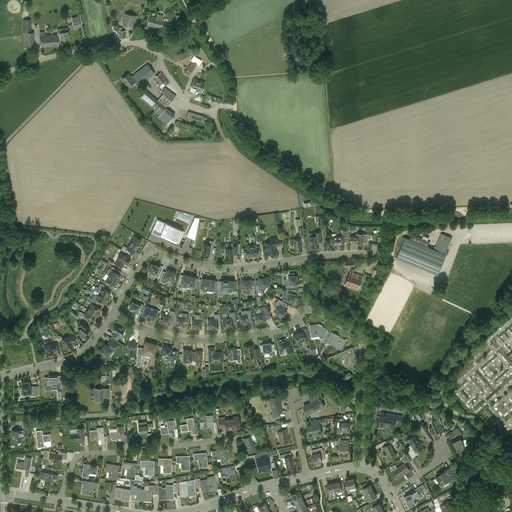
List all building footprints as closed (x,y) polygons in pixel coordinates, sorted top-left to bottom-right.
[(176,11),(171,10),(170,15),(169,14),(167,21),(173,22),(176,11)] [(134,28),(136,16),(125,14),(122,25),(134,28)] [(82,23),(80,16),(71,18),(73,25),(82,23)] [(163,20),(156,18),(149,16),(147,25),(161,29),(163,20)] [(23,20),(23,33),(31,33),(31,24),(31,20),(23,20)] [(68,38),(67,31),(67,28),(61,29),(62,32),(60,32),(60,33),(57,34),(58,39),(61,39),(68,38)] [(58,46),(58,39),(57,34),(48,35),(48,34),(45,34),(44,31),(39,32),(40,47),(58,46)] [(34,48),(34,33),(31,33),(23,33),(23,48),(34,48)] [(192,73),(197,64),(192,61),(187,69),(192,73)] [(134,75),(137,79),(141,84),(145,81),(145,82),(147,80),(155,74),(147,64),(134,74),(134,75)] [(161,89),(162,88),(163,87),(169,83),(161,72),(155,77),(155,78),(155,79),(160,85),(159,86),(161,89)] [(134,82),(134,81),(137,79),(134,75),(133,76),(132,75),(130,77),(128,74),(121,79),(128,87),(134,82)] [(190,88),(201,92),(205,83),(194,78),(190,88)] [(163,87),(162,88),(159,92),(162,94),(158,101),(165,107),(167,105),(168,106),(175,96),(163,87)] [(165,108),(165,107),(158,101),(146,91),(140,98),(159,115),(165,108)] [(174,116),(166,108),(158,117),(167,125),(174,116)] [(194,240),(195,241),(199,218),(195,217),(193,221),(186,236),(194,240)] [(156,220),(153,228),(162,232),(160,236),(179,244),(182,238),(176,235),(177,231),(165,226),(166,224),(156,220)] [(344,244),(343,238),(347,238),(346,230),(343,230),(343,236),(331,237),(332,245),(344,244)] [(317,242),(322,242),(320,232),(313,233),(314,236),(309,236),(310,247),(318,246),(317,242)] [(438,275),(446,255),(447,255),(449,252),(447,251),(452,238),(441,233),(434,249),(428,247),(430,242),(411,234),(409,239),(405,237),(396,258),(438,275)] [(364,234),(356,234),(356,236),(351,236),(351,242),(356,242),(356,244),(364,244),(364,234)] [(274,246),(281,245),(280,237),(271,239),(272,243),(265,244),(267,254),(276,253),(274,246)] [(140,242),(133,238),(127,249),(134,253),(140,242)] [(300,238),(293,239),(293,240),(293,239),(294,249),(294,250),(301,249),(301,248),(300,239),(300,238)] [(203,243),(201,254),(209,255),(210,247),(213,247),(214,241),(208,240),(208,244),(203,243)] [(237,254),(237,246),(232,246),(232,248),(225,248),(225,258),(233,258),(233,254),(237,254)] [(254,247),(248,248),(247,249),(243,249),(244,256),(248,256),(248,258),(257,256),(256,254),(260,254),(259,247),(255,247),(254,247)] [(130,258),(121,253),(117,259),(118,259),(115,265),(121,268),(123,265),(122,265),(123,263),(127,265),(130,258)] [(149,267),(148,270),(149,270),(149,271),(152,272),(150,275),(155,277),(158,278),(161,271),(158,270),(159,266),(156,265),(156,266),(151,264),(150,267),(149,267)] [(111,270),(108,275),(118,281),(120,278),(119,277),(120,275),(117,273),(119,271),(111,266),(110,269),(111,270)] [(175,272),(167,269),(164,277),(161,276),(159,282),(165,284),(166,280),(168,279),(173,281),(173,280),(174,279),(175,277),(174,276),(175,272)] [(356,290),(362,276),(350,272),(344,285),(356,290)] [(294,284),(297,284),(297,281),(296,281),(296,276),(294,276),(294,274),(289,274),(289,279),(284,279),(284,284),(286,284),(286,287),(294,287),(294,284)] [(118,281),(108,275),(106,280),(104,279),(102,282),(110,286),(111,284),(114,285),(115,283),(117,283),(118,281)] [(187,286),(189,276),(186,275),(186,276),(180,275),(177,287),(180,288),(181,285),(187,286)] [(193,277),(189,276),(187,286),(196,288),(198,279),(192,277),(193,277)] [(269,286),(267,277),(259,279),(260,286),(256,287),(257,293),(264,292),(263,287),(269,286)] [(198,288),(202,289),(202,290),(206,289),(207,290),(208,279),(205,279),(205,280),(199,279),(198,288)] [(207,290),(213,290),(212,292),(216,292),(217,281),(212,281),(212,280),(208,279),(207,290)] [(249,295),(255,294),(254,287),(251,288),(250,280),(241,280),(242,289),(248,289),(249,295)] [(218,291),(227,291),(227,281),(224,281),(218,281),(218,291)] [(227,281),(227,291),(236,291),(236,282),(231,281),(227,281)] [(101,290),(99,293),(107,298),(111,292),(104,288),(105,286),(100,283),(97,288),(101,290)] [(286,300),(294,303),(295,298),(296,298),(297,295),(294,294),(295,289),(288,289),(285,296),(287,297),(286,300)] [(107,298),(99,293),(97,296),(94,294),(91,299),(96,302),(97,299),(104,303),(107,298)] [(91,303),(88,309),(97,315),(101,309),(93,304),(95,302),(89,299),(88,301),(91,303)] [(278,307),(274,311),(280,318),(287,311),(282,307),(283,306),(285,303),(278,299),(274,303),(278,307)] [(141,311),(143,306),(144,305),(140,303),(140,304),(136,302),(135,304),(132,302),(129,309),(133,311),(133,312),(136,313),(138,310),(141,311)] [(143,313),(142,316),(147,318),(146,319),(149,321),(150,319),(154,321),(158,311),(146,306),(145,307),(143,306),(141,311),(140,312),(143,313)] [(261,313),(254,314),(257,323),(265,321),(264,315),(265,314),(268,313),(264,306),(259,308),(261,313)] [(85,316),(88,317),(94,321),(97,315),(88,309),(84,315),(80,312),(78,315),(84,318),(85,316)] [(244,315),(239,315),(240,325),(248,324),(247,318),(251,318),(250,310),(244,311),(244,315)] [(162,314),(160,323),(168,325),(171,317),(174,318),(175,312),(169,311),(168,316),(162,314)] [(199,320),(192,319),(192,328),(201,329),(201,321),(205,321),(205,312),(201,312),(201,315),(199,315),(199,320)] [(228,318),(223,319),(224,327),(233,326),(232,318),(235,318),(234,312),(228,313),(229,317),(228,318)] [(178,313),(176,326),(184,328),(185,321),(188,322),(189,314),(178,313)] [(214,319),(208,320),(208,329),(217,328),(217,320),(220,320),(220,314),(214,314),(214,319)] [(89,329),(88,328),(86,327),(88,324),(82,320),(78,326),(80,328),(78,331),(80,333),(80,334),(80,335),(82,336),(83,336),(84,335),(89,329)] [(317,324),(309,325),(311,336),(317,335),(317,336),(320,336),(319,338),(322,339),(321,341),(324,342),(327,337),(324,336),(327,330),(322,327),(321,328),(319,326),(318,326),(317,324)] [(124,330),(116,325),(113,331),(115,332),(114,334),(112,337),(117,340),(120,335),(121,336),(124,330)] [(298,332),(295,334),(296,335),(293,336),(297,343),(306,338),(302,331),(299,333),(298,332)] [(345,340),(338,337),(339,336),(334,333),(331,338),(328,336),(325,343),(328,344),(329,343),(335,346),(335,345),(336,346),(338,346),(341,348),(345,340)] [(66,349),(72,346),(70,342),(72,342),(76,340),(73,335),(68,337),(67,336),(61,340),(66,349)] [(285,339),(278,342),(279,346),(278,347),(279,352),(286,349),(288,354),(293,352),(289,340),(286,341),(285,339)] [(45,352),(46,351),(46,354),(53,353),(53,350),(59,349),(57,343),(51,344),(51,343),(50,341),(49,340),(44,342),(45,345),(44,345),(45,348),(44,348),(44,349),(44,351),(45,352)] [(100,350),(106,356),(111,350),(113,351),(117,346),(111,340),(106,346),(105,344),(100,350)] [(130,349),(129,356),(135,357),(136,346),(129,341),(125,346),(130,349)] [(145,342),(143,348),(138,347),(136,366),(140,366),(141,358),(142,355),(150,357),(151,354),(154,355),(156,345),(152,344),(152,343),(149,343),(145,342)] [(269,351),(269,355),(275,355),(275,350),(271,350),(270,343),(262,344),(262,345),(260,345),(260,351),(263,351),(263,352),(269,351)] [(253,345),(244,346),(245,355),(247,354),(248,358),(254,357),(255,361),(259,360),(258,354),(254,354),(253,345)] [(174,367),(177,352),(170,351),(171,348),(163,347),(163,350),(161,350),(159,356),(164,357),(164,361),(168,362),(167,365),(174,367)] [(236,347),(227,349),(228,359),(236,358),(237,363),(241,363),(240,355),(237,356),(236,347)] [(352,347),(338,354),(339,357),(340,356),(341,359),(344,359),(344,365),(342,364),(342,365),(347,368),(348,367),(353,367),(353,368),(353,355),(348,355),(347,350),(352,347)] [(222,352),(214,353),(214,348),(209,348),(209,363),(222,362),(222,352)] [(183,353),(182,360),(182,362),(183,363),(184,364),(186,364),(187,363),(187,361),(191,361),(201,361),(201,351),(195,351),(195,352),(191,352),(191,350),(184,350),(184,353),(183,353)] [(112,383),(112,376),(113,370),(105,370),(105,376),(101,376),(101,378),(105,378),(105,383),(112,383)] [(43,389),(44,389),(44,388),(50,388),(50,387),(57,387),(57,389),(61,389),(61,383),(57,383),(57,376),(49,376),(49,375),(48,375),(48,377),(44,377),(44,382),(43,382),(43,384),(43,389)] [(21,383),(24,394),(31,392),(32,395),(38,395),(38,388),(33,388),(30,388),(29,381),(21,383)] [(130,400),(130,383),(121,383),(121,391),(119,391),(119,396),(121,396),(121,400),(130,400)] [(109,389),(106,388),(94,388),(93,401),(103,401),(103,397),(109,397),(109,389)] [(324,406),(321,399),(323,399),(320,393),(312,397),(314,402),(304,407),(308,415),(324,406)] [(278,396),(269,398),(272,414),(270,414),(272,420),(280,418),(278,413),(281,412),(278,396)] [(401,422),(402,416),(383,412),(380,425),(389,427),(389,428),(393,429),(395,421),(401,422)] [(211,432),(214,431),(213,423),(212,415),(206,416),(207,421),(199,422),(200,429),(210,428),(211,432)] [(219,428),(225,427),(226,430),(240,428),(238,418),(225,420),(224,417),(218,418),(219,428)] [(192,434),(195,434),(193,426),(194,426),(192,418),(186,419),(187,424),(180,425),(180,432),(191,430),(192,434)] [(308,433),(309,437),(322,434),(322,430),(321,430),(320,424),(323,423),(323,425),(326,424),(326,418),(313,421),(314,424),(307,426),(308,433)] [(443,430),(440,423),(441,422),(439,418),(432,421),(434,426),(429,428),(432,435),(443,430)] [(337,422),(339,422),(339,433),(349,433),(349,422),(344,422),(344,419),(337,419),(337,422)] [(172,437),(175,437),(174,429),(173,420),(166,421),(167,426),(160,428),(161,434),(171,433),(172,437)] [(147,432),(146,429),(152,428),(152,423),(145,424),(145,425),(138,426),(139,433),(147,432)] [(272,426),(273,428),(272,428),(274,432),(277,432),(280,443),(288,442),(286,429),(281,430),(280,427),(280,424),(272,426)] [(31,435),(30,426),(23,426),(24,430),(21,430),(12,431),(13,442),(22,441),(21,435),(31,435)] [(124,442),(124,437),(123,435),(124,434),(123,426),(116,426),(117,432),(110,432),(110,439),(121,438),(121,443),(124,442)] [(85,445),(88,445),(87,436),(84,436),(83,427),(77,428),(77,433),(70,434),(71,441),(81,440),(81,445),(85,445)] [(101,444),(104,444),(104,436),(103,427),(96,427),(97,433),(90,433),(90,440),(101,440),(101,444)] [(456,428),(452,432),(454,437),(451,439),(457,450),(465,446),(459,436),(459,435),(459,434),(461,432),(456,428)] [(36,431),(36,435),(36,439),(37,448),(44,447),(43,442),(50,441),(50,434),(40,435),(39,431),(36,431)] [(244,434),(246,438),(243,439),(247,449),(254,446),(250,436),(254,435),(252,431),(244,434)] [(418,454),(417,452),(423,448),(414,435),(408,440),(413,448),(408,452),(412,458),(418,454)] [(388,457),(395,454),(390,444),(394,442),(392,439),(386,442),(387,445),(383,447),(388,457)] [(348,456),(349,440),(340,440),(340,456),(348,456)] [(324,457),(322,448),(311,451),(312,455),(314,464),(322,462),(321,457),(324,457)] [(221,463),(228,462),(227,453),(221,454),(220,450),(211,451),(213,460),(220,459),(221,463)] [(60,452),(60,454),(50,452),(49,459),(54,460),(52,467),(59,468),(61,458),(65,459),(67,453),(60,452)] [(198,468),(208,467),(207,458),(203,458),(203,453),(193,454),(194,460),(198,460),(198,468)] [(280,458),(284,457),(287,468),(294,467),(291,456),(288,456),(287,453),(280,455),(280,458)] [(259,473),(270,471),(266,454),(260,456),(261,458),(256,460),(259,473)] [(404,455),(401,457),(405,463),(392,471),(397,479),(410,470),(405,463),(408,461),(404,456),(405,456),(404,455)] [(180,470),(189,470),(189,461),(185,461),(185,456),(176,456),(176,463),(180,463),(180,470)] [(16,467),(26,470),(24,475),(28,476),(29,470),(30,467),(32,458),(25,457),(24,462),(17,461),(16,467)] [(171,473),(172,464),(168,464),(168,458),(158,458),(158,465),(163,465),(162,473),(171,473)] [(153,475),(154,466),(150,466),(150,463),(150,461),(141,460),(140,467),(145,467),(144,475),(153,475)] [(134,478),(136,469),(132,468),(133,463),(123,462),(122,468),(127,469),(126,477),(134,478)] [(106,463),(105,467),(104,467),(103,471),(109,472),(108,478),(116,479),(118,471),(114,470),(115,464),(106,463)] [(88,468),(83,467),(82,477),(88,478),(89,473),(96,474),(98,466),(89,464),(88,468)] [(230,480),(236,478),(234,469),(229,470),(228,466),(219,468),(221,477),(229,475),(230,480)] [(455,470),(453,472),(450,468),(436,477),(441,485),(458,474),(455,470)] [(50,488),(53,478),(57,479),(58,475),(40,471),(39,478),(45,479),(43,486),(50,488)] [(207,479),(210,490),(218,489),(216,482),(219,481),(217,474),(214,475),(207,477),(207,479)] [(186,484),(188,496),(196,495),(195,485),(198,485),(196,478),(194,479),(194,480),(191,480),(191,483),(186,484)] [(199,478),(196,478),(198,485),(201,484),(203,492),(210,490),(207,479),(200,480),(199,478)] [(350,490),(350,488),(356,487),(354,479),(347,480),(348,482),(345,483),(346,490),(350,490)] [(89,485),(88,485),(83,484),(82,493),(88,494),(89,490),(97,491),(98,483),(89,481),(89,485)] [(179,482),(176,483),(176,489),(179,489),(180,497),(188,496),(186,484),(179,485),(179,482)] [(344,483),(341,484),(340,482),(333,483),(335,491),(341,490),(342,491),(345,490),(344,483)] [(111,491),(114,492),(113,499),(121,500),(123,488),(115,487),(116,484),(113,483),(111,491)] [(165,487),(166,499),(173,499),(173,489),(176,489),(176,483),(173,483),(173,485),(170,485),(170,487),(165,487)] [(329,493),(335,491),(333,483),(327,484),(328,487),(324,488),(326,494),(329,493)] [(370,484),(368,485),(367,483),(361,486),(362,489),(363,488),(366,494),(373,490),(370,484)] [(130,491),(133,492),(134,485),(131,485),(130,490),(123,488),(121,500),(128,501),(130,491)] [(137,485),(134,485),(133,492),(136,492),(136,500),(143,501),(144,489),(137,488),(137,485)] [(151,491),(155,491),(155,485),(152,485),(149,485),(148,489),(144,489),(143,501),(151,501),(151,491)] [(158,485),(155,485),(155,491),(158,491),(158,499),(166,499),(165,487),(162,488),(162,486),(158,486),(158,485)] [(420,486),(415,489),(416,490),(411,494),(411,493),(404,497),(409,507),(416,503),(417,501),(416,499),(418,497),(421,498),(424,496),(422,493),(424,491),(420,486)] [(301,496),(298,490),(290,494),(293,500),(301,496)] [(373,490),(366,494),(369,499),(368,500),(369,503),(375,500),(374,497),(376,496),(373,490)] [(293,500),(295,506),(304,502),(301,496),(293,500)] [(371,507),(373,507),(375,511),(376,511),(382,509),(380,503),(377,504),(376,501),(370,504),(371,507)] [(442,511),(453,511),(452,508),(455,507),(452,501),(440,507),(442,511)] [(265,502),(257,506),(259,511),(268,508),(265,502)] [(304,502),(295,506),(298,511),(306,507),(304,502)]
